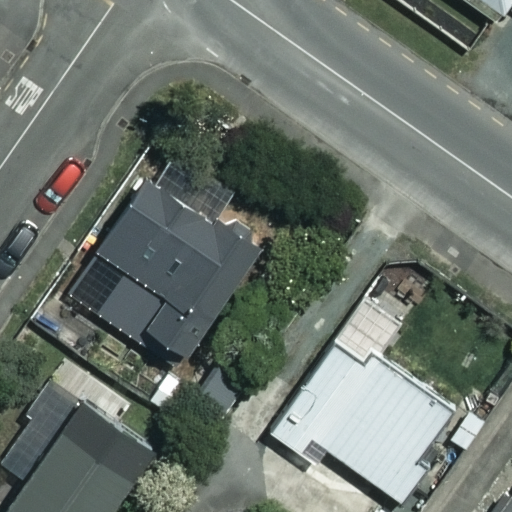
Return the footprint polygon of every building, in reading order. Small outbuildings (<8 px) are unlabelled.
[(511,0),(453,0),(493,28),(511,1),(511,0)] [(247,249),(137,179),(65,292),(175,362),(247,249)] [(237,418),(368,511),(387,511),(460,412),(316,309),(237,418)] [(99,511),(126,475),(31,409),(0,453),(0,468),(18,481),(0,506),(0,511),(99,511)] [(511,511),(511,471),(482,511),(511,511)]
